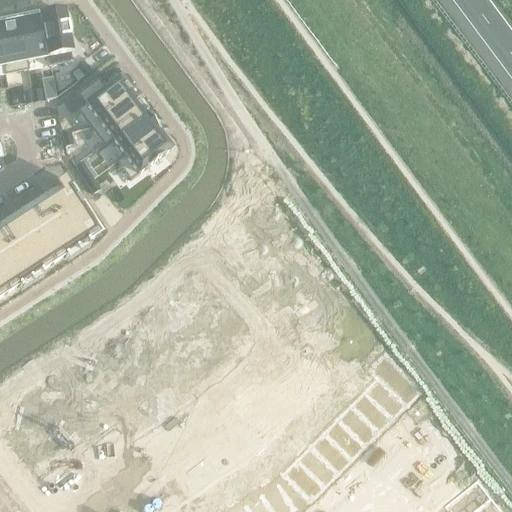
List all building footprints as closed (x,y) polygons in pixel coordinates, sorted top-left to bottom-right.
[(62,13),(40,18),(48,59),(70,55),(68,40),(66,28),(65,28),(62,13)] [(39,18),(18,22),(26,63),(48,59),(40,18),(39,18)] [(18,22),(0,25),(0,51),(3,68),(26,63),(18,22)] [(83,64),(76,68),(84,78),(90,73),(83,64)] [(98,80),(76,96),(84,106),(76,112),(90,130),(131,99),(118,81),(105,90),(98,80)] [(40,92),(32,94),(34,106),(42,105),(40,92)] [(32,94),(24,95),(26,108),(34,106),(32,94)] [(131,99),(90,130),(103,147),(144,117),(131,99)] [(144,117),(103,147),(104,148),(111,143),(123,158),(115,163),(116,165),(157,134),(144,117)] [(157,134),(116,165),(130,183),(171,152),(157,134)] [(71,135),(62,137),(65,149),(73,148),(71,135)] [(86,171),(79,175),(86,186),(94,181),(86,171)] [(0,299),(17,289),(18,290),(19,289),(16,284),(25,278),(28,283),(30,282),(27,277),(36,271),(39,276),(40,275),(40,274),(63,259),(64,260),(65,259),(62,254),(72,248),(75,253),(76,252),(73,247),(82,241),(85,246),(87,245),(86,244),(99,236),(63,180),(53,187),(56,192),(59,196),(0,234),(0,299)] [(94,181),(86,186),(93,197),(100,192),(94,181)] [(273,226),(240,260),(256,276),(290,242),(289,241),(288,242),(274,227),(273,226)] [(290,242),(256,276),(272,291),(305,257),(290,242)] [(305,257),(272,291),(287,306),(320,273),(305,258),(306,258),(305,257)] [(197,272),(181,290),(220,329),(237,312),(198,272),(197,272)] [(320,273),(287,306),(288,307),(291,304),(306,318),(336,287),(335,286),(334,287),(320,273)] [(233,282),(227,288),(235,297),(241,291),(233,282)] [(336,287),(306,318),(321,333),(351,303),(336,287)] [(181,291),(165,307),(203,344),(219,329),(220,330),(220,329),(181,290),(180,290),(181,291)] [(241,291),(235,297),(244,305),(250,299),(241,291)] [(351,303),(321,333),(336,348),(336,349),(337,350),(367,319),(366,318),(365,319),(351,304),(352,303),(351,303)] [(149,322),(148,323),(187,361),(203,344),(165,307),(149,323),(149,322)] [(263,313),(257,319),(266,327),(272,321),(263,313)] [(272,321),(266,327),(275,336),(281,330),(272,321)] [(138,330),(118,343),(147,388),(168,375),(138,329),(137,330),(138,330)] [(376,332),(366,339),(371,346),(381,339),(376,332)] [(248,339),(239,348),(245,353),(254,345),(248,339)] [(99,353),(98,354),(126,396),(144,384),(146,388),(147,388),(118,343),(100,354),(99,353)] [(294,343),(288,349),(297,357),(303,352),(294,343)] [(239,348),(231,356),(237,362),(245,353),(239,348)] [(303,352),(297,357),(305,366),(311,360),(303,352)] [(98,354),(79,367),(104,405),(122,393),(125,397),(126,396),(98,354)] [(385,355),(368,372),(376,381),(405,409),(406,410),(423,392),(415,385),(416,384),(400,369),(400,370),(385,355)] [(344,357),(334,365),(340,371),(340,370),(349,363),(344,357)] [(334,365),(325,372),(330,379),(340,371),(334,365)] [(79,368),(61,380),(85,417),(104,405),(79,367),(79,368)] [(42,391),(41,391),(71,437),(72,437),(67,429),(85,417),(61,380),(43,392),(42,391)] [(376,381),(364,393),(392,422),(405,409),(376,381)] [(205,382),(195,389),(200,396),(210,389),(205,382)] [(195,389),(185,395),(189,402),(200,396),(195,389)] [(322,389),(314,398),(320,404),(328,395),(322,389)] [(41,391),(22,404),(52,450),(71,437),(41,391)] [(364,393),(350,407),(379,435),(392,422),(364,393)] [(314,398),(305,406),(311,412),(320,404),(314,398)] [(3,417),(2,417),(27,456),(28,455),(27,454),(45,442),(51,450),(52,450),(22,404),(21,404),(22,405),(3,417)] [(350,407),(337,420),(365,449),(379,435),(350,407)] [(154,417),(144,423),(148,430),(158,424),(154,417)] [(295,417),(287,425),(293,431),(301,422),(295,417)] [(337,420),(323,434),(352,463),(365,449),(337,420)] [(144,423),(133,430),(138,437),(148,430),(144,423)] [(287,425),(278,434),(284,440),(293,431),(287,425)] [(323,434),(310,448),(338,476),(352,463),(323,434)] [(273,439),(267,445),(276,453),(282,447),(273,439)] [(115,442),(105,448),(110,455),(120,449),(115,442)] [(105,448),(95,455),(100,462),(110,455),(105,448)] [(310,448),(296,461),(325,490),(338,476),(310,448)] [(257,455),(247,462),(251,469),(262,462),(257,455)] [(282,475),(281,476),(311,505),(312,504),(311,503),(325,490),(296,461),(282,475)] [(77,466),(67,473),(71,480),(82,473),(77,466)] [(235,469),(225,476),(229,483),(239,476),(235,469)] [(67,473),(57,480),(61,486),(71,480),(67,473)] [(225,476),(214,483),(219,490),(229,483),(225,476)] [(274,482),(258,493),(270,511),(295,511),(275,481),(274,482)] [(477,482),(444,509),(444,510),(445,509),(447,511),(476,511),(491,500),(478,483),(477,482)] [(0,483),(0,500),(9,493),(0,483)] [(203,490),(192,497),(197,504),(207,497),(203,490)] [(270,511),(258,493),(242,503),(248,511),(270,511)] [(192,497),(182,503),(187,510),(197,504),(192,497)] [(500,511),(491,500),(476,511),(500,511)] [(248,511),(242,503),(228,511),(248,511)]
